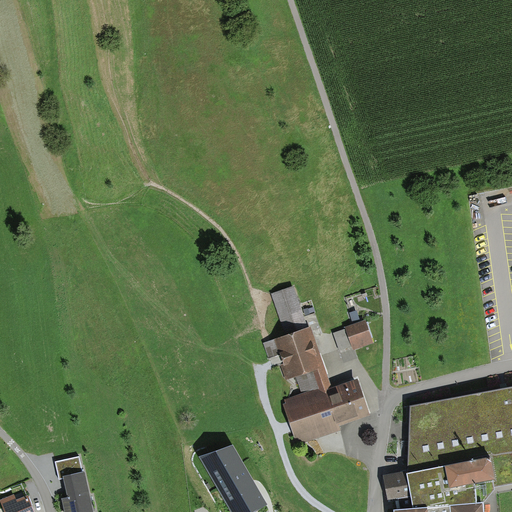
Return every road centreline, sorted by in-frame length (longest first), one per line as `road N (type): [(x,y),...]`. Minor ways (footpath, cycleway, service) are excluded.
road 1 (track): [(383,402),(386,316),(376,261),(290,0)]
road 2 (residential): [(373,511),(383,402),(511,361)]
